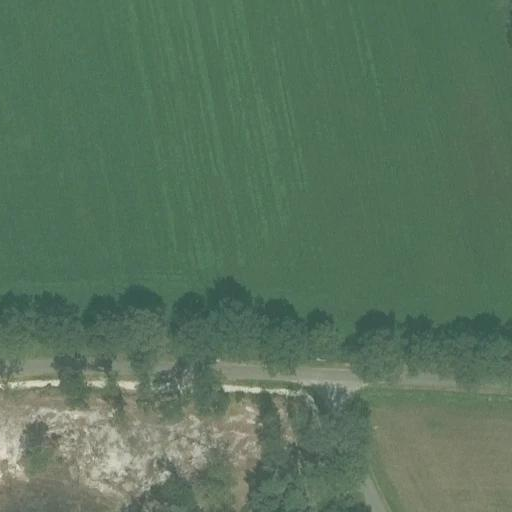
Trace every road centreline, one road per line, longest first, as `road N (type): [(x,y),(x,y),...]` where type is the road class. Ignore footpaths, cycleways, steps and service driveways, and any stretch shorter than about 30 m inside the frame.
road 1 (unclassified): [(0,368),(97,364),(334,376)]
road 2 (unclassified): [(511,385),(334,376)]
road 3 (unclassified): [(380,511),(339,421),(334,376)]
